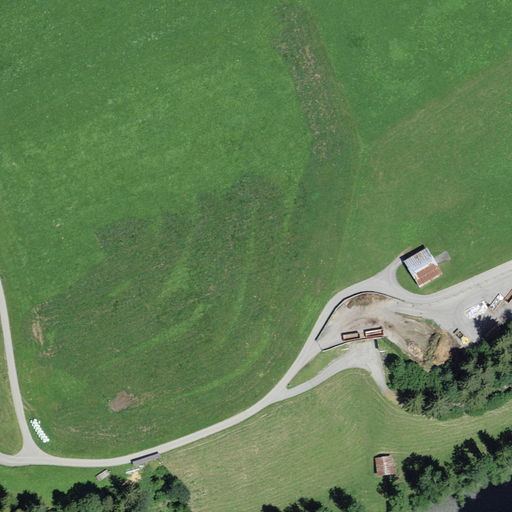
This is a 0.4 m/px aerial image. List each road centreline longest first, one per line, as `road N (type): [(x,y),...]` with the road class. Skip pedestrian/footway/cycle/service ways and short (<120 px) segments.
road 1 (unclassified): [(32,455),(115,462),(205,432),(273,394),(348,291),(371,286),(427,299),(511,264)]
road 2 (unclassified): [(0,290),(32,455)]
road 3 (track): [(273,394),(348,362),(368,364),(387,392)]
